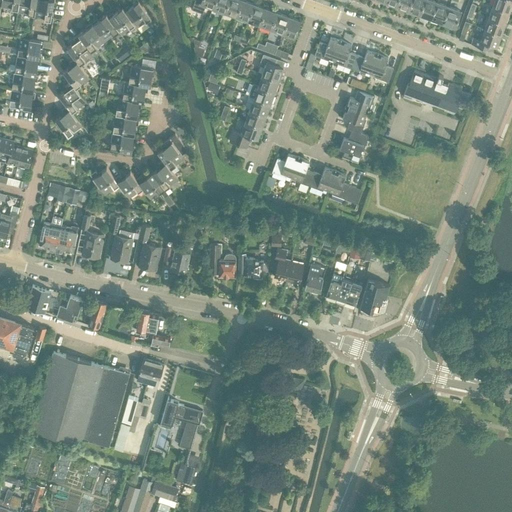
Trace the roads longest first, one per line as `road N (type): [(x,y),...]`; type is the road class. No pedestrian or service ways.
road 1 (residential): [(12,263),(242,315)]
road 2 (secondary): [(425,297),(511,79)]
road 3 (residential): [(511,79),(316,8)]
road 4 (residential): [(45,145),(136,160),(148,151),(164,106)]
road 5 (residential): [(242,315),(377,355)]
road 6 (residential): [(130,350),(0,304)]
road 7 (residential): [(43,128),(57,42),(76,8)]
road 8 (residential): [(12,263),(45,145)]
road 9 (residential): [(242,315),(222,364),(158,351)]
